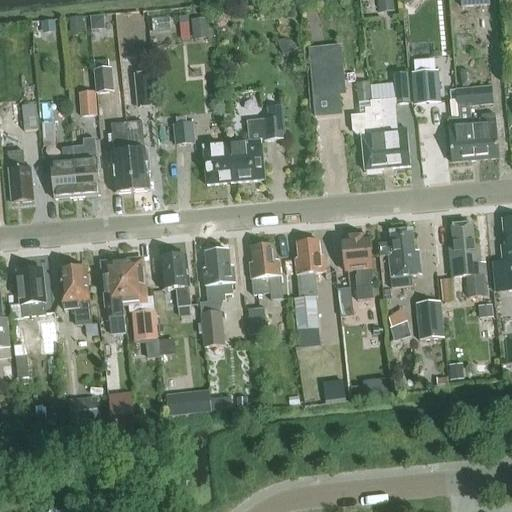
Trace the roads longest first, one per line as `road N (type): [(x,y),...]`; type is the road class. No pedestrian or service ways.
road 1 (residential): [(0,235),(511,188)]
road 2 (residential): [(511,476),(297,497),(263,511)]
